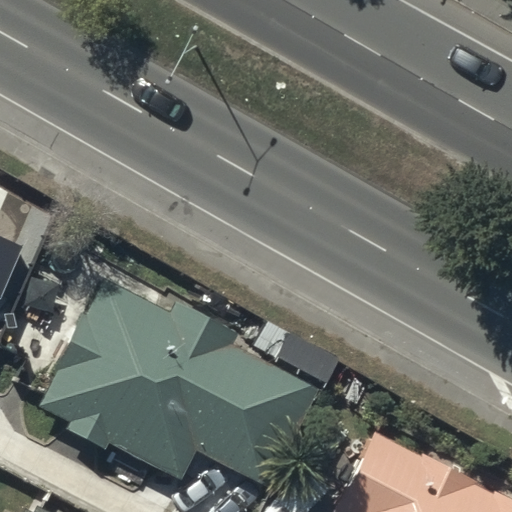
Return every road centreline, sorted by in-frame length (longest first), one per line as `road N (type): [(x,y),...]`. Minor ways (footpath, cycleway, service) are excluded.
road 1 (trunk): [(511,306),(0,19)]
road 2 (trunk): [(280,0),(511,130)]
